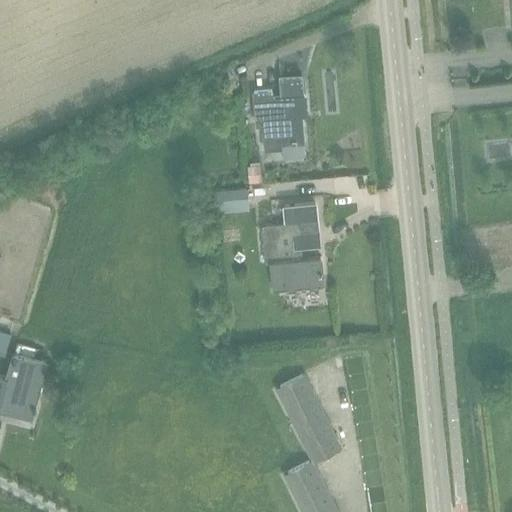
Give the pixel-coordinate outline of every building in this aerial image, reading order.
[(271,88),(251,90),(254,124),(261,124),(263,149),(281,148),(280,142),(304,139),(301,113),(307,112),(305,95),(305,94),(303,94),(301,73),(301,71),(278,74),(279,94),(272,94),(271,88)] [(247,165),(249,182),(262,181),(261,164),(247,165)] [(248,186),(214,189),(216,212),(250,210),(248,186)] [(286,221),(264,224),(267,260),(273,260),(276,289),(324,284),(321,255),(298,257),(297,245),(320,243),(318,224),(316,200),(284,203),(286,221)] [(238,218),(217,220),(219,244),(239,243),(238,218)] [(0,349),(5,351),(10,333),(0,330),(0,349)] [(30,418),(46,362),(13,353),(6,377),(0,375),(0,405),(9,408),(8,411),(30,418)] [(317,457),(338,447),(302,376),(281,386),(317,457)] [(308,511),(334,511),(309,461),(288,472),(308,511)]
